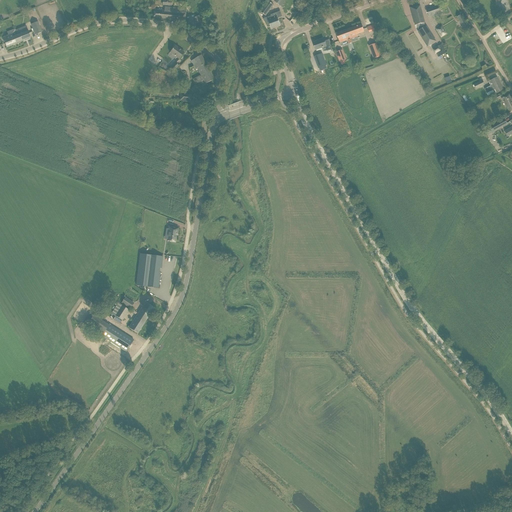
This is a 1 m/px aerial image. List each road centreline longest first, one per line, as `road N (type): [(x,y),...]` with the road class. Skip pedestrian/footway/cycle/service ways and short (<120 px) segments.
road 1 (track): [(242,104),(241,195),(260,230),(246,286),(262,338),(244,359),(234,398),(198,428),(169,511)]
road 2 (tertiary): [(34,511),(174,312),(220,118)]
road 3 (tertiary): [(511,436),(413,309),(293,91)]
road 4 (unclassified): [(219,112),(217,56),(170,25),(113,20),(0,59)]
